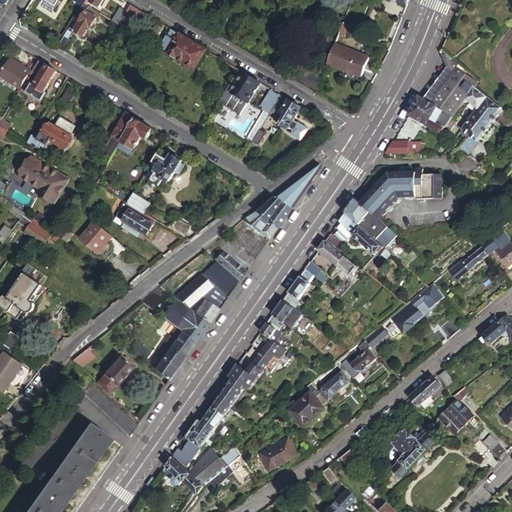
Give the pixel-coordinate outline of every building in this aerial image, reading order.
[(125,13),(122,17),(137,26),(145,12),(131,3),(125,13)] [(92,28),(101,14),(86,5),(84,4),(82,6),(76,17),(80,20),(75,28),(77,30),(76,33),(83,38),(90,27),(92,28)] [(112,20),(118,24),(122,17),(125,13),(119,9),(112,20)] [(194,68),(206,49),(179,32),(167,52),(194,68)] [(57,48),(64,52),(71,41),(64,37),(57,48)] [(334,43),(326,62),(361,74),(368,56),(334,43)] [(481,82),(442,50),(442,52),(447,67),(448,71),(450,73),(429,104),(424,100),(419,97),(413,107),(438,121),(436,125),(444,130),(450,122),(467,100),(476,88),(481,82)] [(23,87),(33,71),(22,64),(23,62),(15,57),(3,75),(23,87)] [(57,70),(40,59),(33,71),(23,87),(43,99),(48,91),(45,89),(57,70)] [(299,64),(293,79),(314,92),(320,76),(299,64)] [(448,71),(447,67),(424,100),(429,104),(450,73),(448,71)] [(239,68),(234,76),(239,79),(232,90),(248,100),(256,87),(253,85),(257,79),(239,68)] [(43,99),(23,87),(21,89),(41,101),(43,99)] [(78,93),(71,88),(62,101),(70,106),(78,93)] [(488,98),(476,88),(467,100),(479,110),(488,98)] [(288,129),(302,107),(281,94),(269,113),(274,116),(272,119),(288,129)] [(492,101),(488,98),(479,110),(463,132),(479,142),(503,109),(492,101)] [(438,121),(413,107),(408,115),(441,134),(444,130),(436,125),(438,121)] [(136,117),(126,111),(102,151),(111,157),(118,146),(136,117)] [(39,137),(33,134),(27,142),(43,152),(51,139),(56,142),(60,144),(58,147),(64,151),(73,136),(69,134),(75,123),(62,115),(54,128),(47,124),(39,137)] [(153,127),(136,117),(118,146),(119,147),(119,148),(130,155),(143,136),(146,138),(153,127)] [(3,119),(0,125),(6,128),(10,123),(3,119)] [(455,125),(450,122),(444,130),(441,134),(446,138),(455,125)] [(259,130),(252,141),(258,145),(265,134),(259,130)] [(48,154),(56,142),(51,139),(43,152),(48,154)] [(407,142),(391,143),(384,155),(407,154),(407,153),(417,153),(417,144),(407,144),(407,142)] [(163,156),(158,152),(153,161),(158,164),(150,177),(149,179),(158,185),(163,177),(168,180),(174,171),(180,162),(181,160),(171,153),(170,155),(168,159),(163,156)] [(53,168),(32,155),(19,175),(40,188),(38,192),(53,200),(66,181),(51,172),(53,168)] [(158,164),(153,161),(145,174),(150,177),(158,164)] [(275,197),(288,209),(319,167),(315,161),(272,194),(275,197)] [(180,162),(174,171),(177,173),(183,164),(180,162)] [(375,187),(361,203),(379,219),(400,197),(414,197),(414,200),(441,201),(442,175),(425,175),(425,170),(416,170),(416,172),(390,171),(381,180),(379,178),(373,185),(375,187)] [(119,192),(116,196),(124,200),(127,202),(129,198),(119,192)] [(149,202),(133,193),(129,198),(127,202),(135,207),(143,212),(149,202)] [(272,194),(254,208),(262,215),(275,197),(272,194)] [(124,200),(116,196),(113,201),(120,205),(124,200)] [(264,220),(274,228),(288,209),(275,197),(262,215),(259,217),(264,220)] [(361,203),(355,198),(351,204),(346,212),(377,238),(379,236),(397,235),(379,219),(361,203)] [(19,218),(24,211),(6,199),(2,204),(7,208),(9,209),(8,210),(19,218)] [(124,200),(120,205),(116,212),(112,218),(118,223),(121,219),(126,211),(128,208),(133,210),(135,207),(127,202),(124,200)] [(152,223),(154,219),(143,212),(135,207),(133,210),(152,223)] [(126,211),(121,219),(123,220),(139,231),(145,234),(152,223),(133,210),(128,208),(126,211)] [(245,214),(241,217),(252,228),(256,230),(264,220),(259,217),(262,215),(254,208),(245,214)] [(28,227),(34,219),(24,211),(19,218),(18,220),(28,227)] [(377,238),(346,212),(340,220),(342,222),(355,232),(379,252),(385,245),(377,238)] [(169,228),(183,236),(190,225),(176,216),(171,224),(169,228)] [(241,217),(239,219),(250,230),(252,228),(241,217)] [(46,240),(52,232),(34,219),(28,227),(25,231),(44,244),(46,240)] [(239,219),(238,220),(248,231),(252,234),(265,242),(250,230),(239,219)] [(97,252),(112,236),(94,220),(80,235),(97,252)] [(139,231),(123,220),(119,225),(136,236),(139,231)] [(238,220),(224,232),(252,260),(265,242),(252,234),(248,231),(238,220)] [(263,237),(266,239),(274,228),(264,220),(256,230),(263,237)] [(355,232),(342,222),(338,227),(351,237),(355,232)] [(4,237),(5,238),(11,230),(5,226),(0,232),(0,234),(0,235),(0,240),(1,242),(4,237)] [(511,242),(499,227),(477,245),(479,247),(487,256),(499,246),(508,257),(511,253),(511,250),(509,247),(511,244),(511,242)] [(61,238),(60,238),(52,232),(46,240),(55,247),(61,238)] [(347,245),(331,232),(327,240),(341,251),(347,245)] [(388,248),(398,236),(397,235),(379,236),(377,238),(385,245),(388,248)] [(359,265),(341,251),(327,240),(323,244),(320,250),(352,274),(359,265)] [(218,246),(210,255),(213,258),(237,281),(244,271),(218,246)] [(487,256),(479,247),(459,262),(467,271),(487,256)] [(394,253),(388,248),(382,255),(388,260),(394,253)] [(175,297),(208,321),(237,281),(213,258),(171,293),(175,297)] [(29,265),(23,272),(44,286),(49,279),(29,265)] [(320,274),(309,265),(306,270),(316,277),(317,278),(320,274)] [(316,277),(306,270),(287,297),(285,300),(297,309),(301,303),(299,302),(316,277)] [(115,283),(117,280),(106,271),(103,274),(115,283)] [(44,286),(23,272),(1,304),(10,310),(9,312),(22,322),(28,314),(31,314),(36,308),(36,304),(33,301),(44,286)] [(138,298),(141,300),(160,285),(157,283),(138,298)] [(431,283),(410,302),(421,315),(442,296),(431,283)] [(57,289),(50,285),(47,289),(54,293),(57,289)] [(160,285),(141,300),(148,305),(166,290),(160,285)] [(166,290),(148,305),(150,308),(169,292),(166,290)] [(175,297),(161,315),(175,326),(195,341),(208,321),(175,297)] [(285,322),(286,323),(297,309),(285,300),(275,314),(285,322)] [(470,319),(477,313),(469,303),(461,309),(470,319)] [(400,307),(391,314),(396,321),(405,313),(400,307)] [(285,322),(275,314),(263,332),(272,338),(278,342),(284,333),(279,330),(285,322)] [(371,320),(363,314),(361,316),(370,322),(371,320)] [(508,314),(485,334),(489,338),(493,342),(507,330),(511,336),(511,318),(508,314)] [(440,326),(449,337),(459,328),(450,318),(440,326)] [(382,325),(365,340),(371,346),(379,339),(387,332),(382,325)] [(169,349),(182,358),(195,341),(175,326),(157,349),(164,354),(169,349)] [(10,331),(4,339),(9,342),(16,340),(19,337),(10,331)] [(272,338),(263,332),(257,340),(261,342),(258,346),(263,350),(272,338)] [(485,334),(481,337),(484,342),(489,338),(485,334)] [(249,371),(240,365),(237,369),(231,378),(234,379),(231,383),(237,387),(239,383),(250,391),(275,356),(281,359),(284,356),(287,358),(289,355),(286,353),(288,349),(281,344),(278,342),(272,338),(263,350),(249,371)] [(285,338),(281,344),(288,349),(293,343),(285,338)] [(134,339),(129,346),(134,350),(140,344),(134,339)] [(383,344),(379,339),(371,346),(375,351),(383,344)] [(371,346),(365,340),(359,345),(361,348),(364,352),(351,363),(348,360),(341,365),(352,377),(358,372),(359,373),(377,357),(369,348),(371,346)] [(293,343),(288,349),(292,353),(297,346),(293,343)] [(369,348),(377,357),(380,356),(375,351),(371,346),(369,348)] [(85,347),(70,359),(78,366),(92,355),(85,347)] [(155,367),(168,378),(182,358),(169,349),(164,354),(163,356),(158,363),(155,367)] [(150,352),(144,358),(149,362),(155,355),(150,352)] [(22,366),(4,353),(0,358),(0,389),(4,392),(22,366)] [(119,354),(103,373),(95,381),(105,390),(108,392),(115,384),(132,365),(128,362),(122,357),(119,354)] [(445,370),(439,375),(448,385),(454,380),(445,370)] [(145,381),(159,390),(165,382),(152,372),(145,381)] [(323,387),(319,391),(327,399),(337,390),(342,386),(350,380),(343,372),(323,387)] [(318,376),(311,382),(319,391),(323,387),(319,381),(321,379),(318,376)] [(434,376),(411,396),(420,406),(434,393),(437,397),(446,389),(434,376)] [(95,381),(93,380),(82,392),(128,434),(138,420),(108,392),(105,390),(95,381)] [(311,382),(299,392),(304,398),(299,403),(296,400),(290,405),(292,408),(291,409),(305,425),(306,424),(310,422),(311,421),(312,420),(312,418),(313,417),(313,416),(314,416),(316,414),(317,414),(319,413),(320,412),(321,411),(325,406),(322,403),(327,399),(319,391),(311,382)] [(228,415),(243,394),(230,385),(216,406),(228,415)] [(342,386),(337,390),(341,394),(346,390),(342,386)] [(458,398),(460,400),(470,391),(466,387),(455,394),(458,398)] [(458,398),(448,408),(464,424),(474,414),(460,400),(458,398)] [(79,410),(68,399),(13,458),(24,469),(79,410)] [(216,406),(212,404),(209,408),(200,420),(216,432),(223,423),(228,415),(216,406)] [(511,405),(501,417),(511,428),(511,405)] [(448,408),(440,417),(456,432),(464,424),(448,408)] [(417,434),(413,438),(417,441),(425,432),(431,426),(440,417),(432,419),(417,434)] [(88,420),(22,511),(56,511),(110,436),(88,420)] [(216,432),(200,420),(176,455),(191,468),(210,441),(213,437),(216,432)] [(227,426),(223,423),(216,432),(213,437),(210,441),(214,444),(227,426)] [(388,445),(401,458),(417,441),(413,438),(410,434),(404,428),(388,445)] [(310,432),(302,439),(312,451),(313,452),(321,445),(310,432)] [(417,441),(401,458),(392,467),(400,475),(407,467),(408,468),(427,448),(426,447),(433,439),(425,432),(417,441)] [(486,436),(481,440),(489,448),(494,444),(486,436)] [(289,438),(260,453),(270,470),(298,456),(289,438)] [(489,448),(481,440),(478,438),(470,446),(481,457),(490,449),(489,448)] [(500,458),(504,454),(494,444),(489,448),(490,449),(500,458)] [(340,457),(349,467),(360,455),(352,447),(340,457)] [(191,473),(197,478),(222,458),(215,450),(191,473)] [(238,457),(232,450),(222,458),(197,478),(205,485),(210,481),(228,465),(238,457)] [(191,473),(173,456),(166,466),(176,475),(173,478),(173,482),(176,485),(179,484),(182,481),(198,495),(205,485),(197,478),(191,473)] [(228,465),(235,472),(245,463),(240,456),(238,457),(228,465)] [(228,465),(210,481),(216,488),(221,484),(227,478),(235,472),(228,465)] [(327,466),(321,471),(329,482),(336,478),(327,466)] [(227,478),(221,484),(225,488),(232,483),(227,478)] [(321,487),(311,478),(304,483),(315,494),(321,487)] [(338,482),(327,493),(335,501),(343,508),(355,496),(347,489),(346,490),(338,482)] [(384,499),(372,488),(366,495),(377,506),(384,499)] [(382,511),(396,511),(384,499),(377,506),(382,511)] [(346,511),(343,508),(335,501),(323,511),(346,511)]
